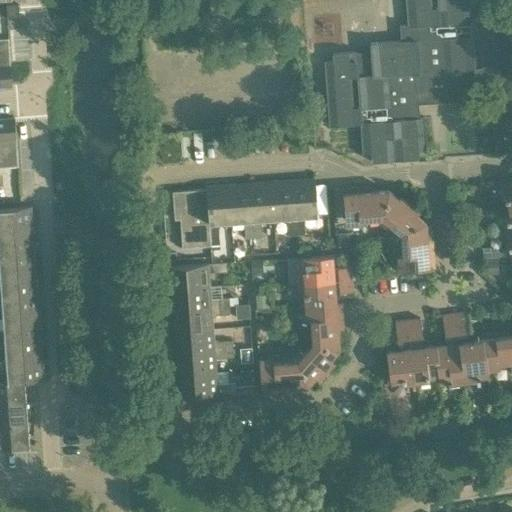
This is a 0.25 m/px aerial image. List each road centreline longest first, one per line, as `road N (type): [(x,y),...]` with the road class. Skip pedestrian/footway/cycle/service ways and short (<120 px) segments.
road 1 (residential): [(170,412),(155,175),(306,165),(341,175),(438,173)]
road 2 (residential): [(170,412),(323,399),(360,357),(356,307),(448,297),(438,173)]
road 3 (residential): [(31,99),(60,477)]
road 4 (unknown): [(280,17),(289,102),(306,118),(306,165)]
